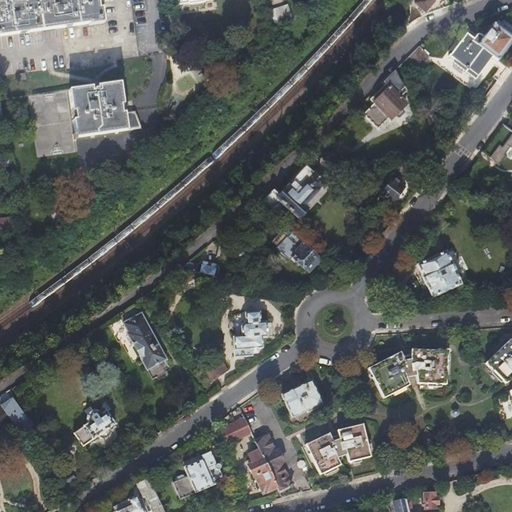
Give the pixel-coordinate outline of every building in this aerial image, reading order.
[(7,0),(0,1),(0,34),(50,28),(87,23),(87,25),(102,23),(100,8),(98,8),(96,0),(7,0)] [(432,0),(433,0),(437,3),(444,3),(446,0),(413,0),(424,9),(432,0)] [(269,10),(276,32),(291,16),(287,4),(269,10)] [(465,33),(448,56),(477,76),(492,56),(497,60),(511,37),(493,23),(483,36),(479,34),(477,34),(475,36),(472,39),(465,33)] [(430,56),(419,46),(418,47),(394,70),(403,85),(430,56)] [(397,93),(404,86),(403,85),(394,70),(388,77),(382,83),(384,85),(369,99),(373,103),(362,114),(377,129),(388,118),(389,119),(395,114),(400,109),(406,103),(397,93)] [(123,114),(119,83),(68,90),(74,132),(70,133),(71,139),(74,138),(126,131),(123,114)] [(400,109),(395,114),(399,119),(404,114),(400,109)] [(135,112),(123,114),(126,131),(137,130),(135,112)] [(502,123),(490,139),(501,147),(511,132),(511,131),(505,126),(502,123)] [(278,195),(272,190),(259,202),(272,215),(282,205),(297,218),(298,217),(300,218),(305,213),(304,210),(305,209),(302,205),(323,183),(305,166),(290,181),(292,182),(285,190),(284,189),(278,195)] [(374,198),(387,210),(404,187),(400,183),(401,181),(393,175),(374,198)] [(16,191),(3,192),(5,204),(18,203),(16,191)] [(0,229),(22,226),(20,217),(0,219),(0,229)] [(307,271),(319,259),(291,232),(286,237),(285,237),(275,248),(287,260),(291,257),(307,271)] [(25,245),(24,235),(6,238),(8,248),(25,245)] [(444,251),(416,264),(421,276),(420,276),(424,286),(425,285),(431,297),(459,284),(454,272),(455,271),(451,262),(450,262),(444,251)] [(178,269),(216,278),(218,268),(215,265),(200,262),(197,264),(197,266),(185,263),(178,269)] [(166,359),(134,302),(118,314),(128,332),(126,333),(146,369),(166,359)] [(240,335),(232,336),(234,357),(252,355),(252,352),(258,352),(258,348),(262,347),(261,337),(267,336),(265,321),(259,321),(258,311),(243,312),(244,319),(240,326),(240,335)] [(511,344),(508,340),(486,362),(504,383),(511,378),(511,390),(509,392),(511,403),(511,344)] [(398,352),(366,367),(382,399),(407,386),(405,380),(415,376),(416,382),(443,385),(445,351),(409,349),(409,361),(403,362),(398,352)] [(218,358),(204,369),(212,380),(226,370),(218,358)] [(310,382),(281,394),(291,417),(320,405),(310,382)] [(7,393),(0,396),(0,404),(2,408),(12,423),(20,433),(30,427),(7,393)] [(87,422),(72,433),(76,438),(73,441),(79,448),(96,437),(99,439),(100,440),(102,440),(104,440),(106,439),(108,437),(110,435),(110,433),(110,430),(109,428),(114,424),(102,407),(97,411),(94,409),(86,415),(86,420),(87,422)] [(0,430),(12,423),(2,408),(0,409),(0,430)] [(250,433),(242,418),(234,422),(241,437),(250,433)] [(221,428),(228,443),(241,437),(234,422),(221,428)] [(328,433),(306,443),(319,475),(340,465),(337,459),(345,456),(347,462),(369,457),(360,425),(336,430),(339,442),(334,444),(328,433)] [(277,488),(279,492),(283,490),(282,488),(289,484),(267,436),(254,441),(257,449),(277,488)] [(263,494),(277,488),(257,449),(247,455),(251,462),(246,464),(252,476),(253,476),(263,494)] [(174,482),(172,483),(180,500),(214,484),(212,481),(221,476),(218,469),(219,467),(219,466),(218,466),(217,465),(216,465),(209,452),(200,456),(201,460),(184,468),(187,476),(186,477),(181,475),(175,478),(174,482)] [(72,476),(65,482),(69,487),(76,482),(72,476)] [(163,511),(147,477),(134,484),(138,493),(140,492),(149,511),(163,511)] [(424,498),(421,498),(421,506),(424,506),(424,509),(435,509),(434,494),(423,494),(424,498)] [(114,511),(142,511),(135,496),(126,500),(128,504),(115,511),(114,511)] [(408,511),(405,502),(404,500),(393,503),(396,511),(408,511)]
